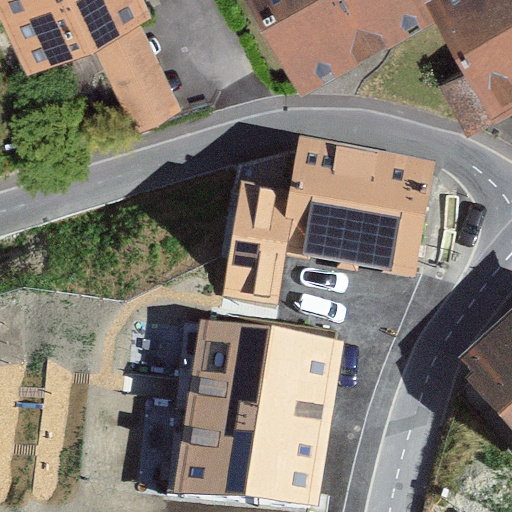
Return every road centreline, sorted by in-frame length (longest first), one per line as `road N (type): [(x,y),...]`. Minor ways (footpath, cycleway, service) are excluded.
road 1 (residential): [(511,228),(481,176),(420,143),(326,127),(212,144),(0,212)]
road 2 (residential): [(511,242),(463,310),(427,380),(388,511)]
